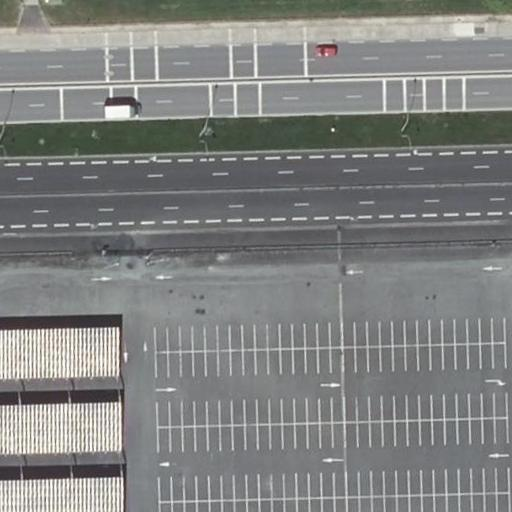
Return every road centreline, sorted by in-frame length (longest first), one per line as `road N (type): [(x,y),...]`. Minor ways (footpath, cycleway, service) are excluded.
road 1 (secondary): [(0,107),(511,91)]
road 2 (secondary): [(511,53),(0,65)]
